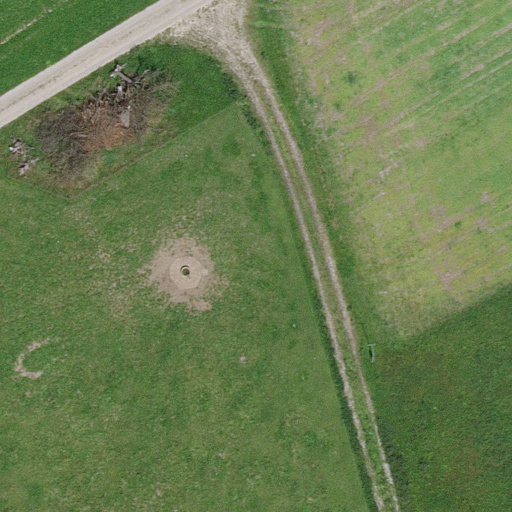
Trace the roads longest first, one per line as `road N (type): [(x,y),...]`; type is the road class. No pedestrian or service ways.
road 1 (track): [(215,9),(279,122),(384,511)]
road 2 (track): [(0,139),(230,0)]
